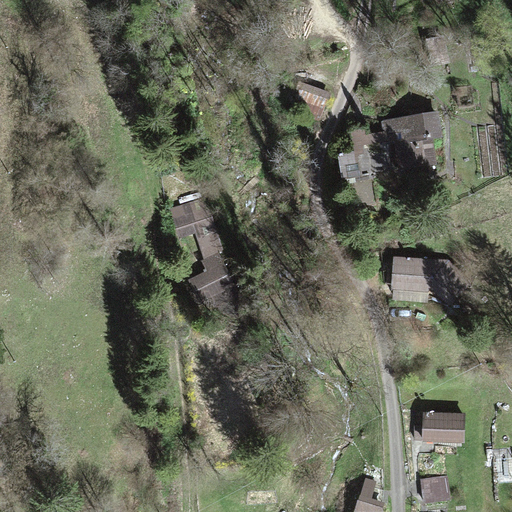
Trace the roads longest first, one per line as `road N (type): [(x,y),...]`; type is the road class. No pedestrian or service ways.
road 1 (unclassified): [(360,41),(317,179),(383,339),(398,511)]
road 2 (track): [(182,511),(183,440),(160,227)]
